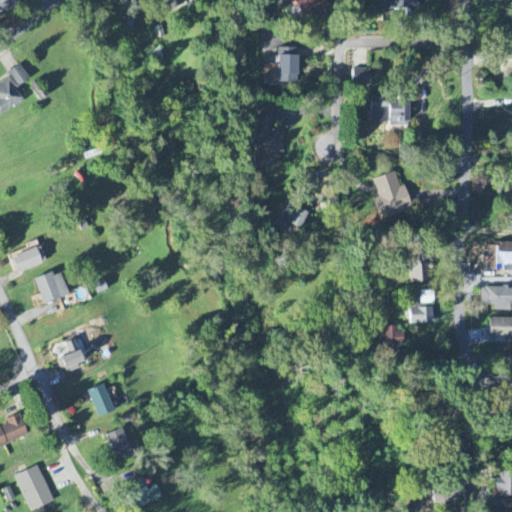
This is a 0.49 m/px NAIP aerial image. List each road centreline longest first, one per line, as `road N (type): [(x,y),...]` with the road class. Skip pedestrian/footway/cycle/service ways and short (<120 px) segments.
road 1 (residential): [(511,379),(473,365),(460,320),(470,120),(463,0)]
road 2 (residential): [(99,511),(0,298)]
road 3 (residential): [(466,42),(343,47),(329,148)]
road 4 (residential): [(482,499),(492,479),(486,375)]
